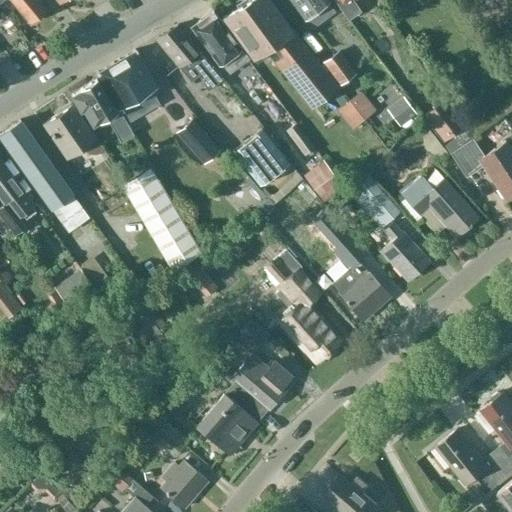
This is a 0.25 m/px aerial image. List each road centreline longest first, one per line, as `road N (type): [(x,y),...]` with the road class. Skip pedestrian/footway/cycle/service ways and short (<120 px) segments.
road 1 (residential): [(237,511),(340,395),(511,248)]
road 2 (tertiary): [(0,108),(179,0)]
